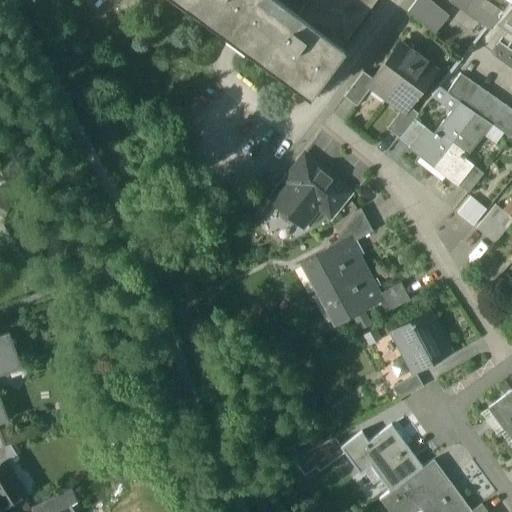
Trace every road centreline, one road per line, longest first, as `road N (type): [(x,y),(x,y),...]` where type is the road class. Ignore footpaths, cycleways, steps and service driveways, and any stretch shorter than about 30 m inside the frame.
road 1 (residential): [(508,362),(385,169),(340,134)]
road 2 (residential): [(508,362),(443,406),(511,494)]
